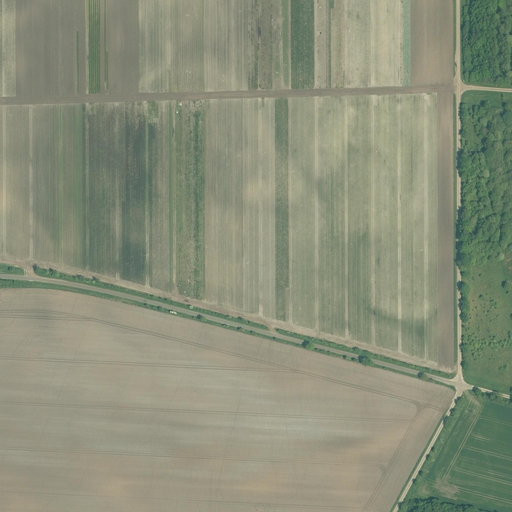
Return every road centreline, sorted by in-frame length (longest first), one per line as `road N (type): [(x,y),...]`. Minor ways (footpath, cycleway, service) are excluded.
road 1 (unclassified): [(459,384),(82,286),(0,277)]
road 2 (track): [(459,384),(460,85)]
road 3 (track): [(394,511),(459,384)]
